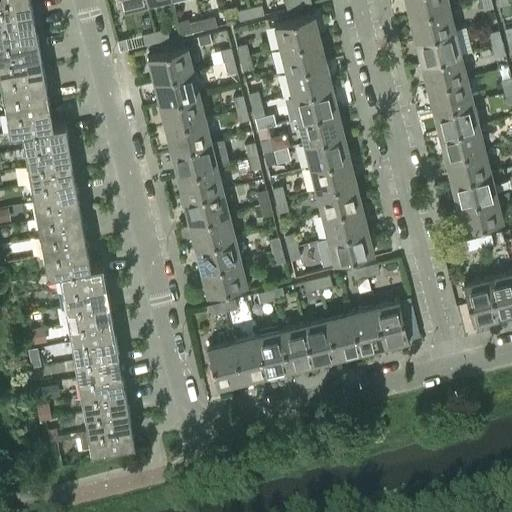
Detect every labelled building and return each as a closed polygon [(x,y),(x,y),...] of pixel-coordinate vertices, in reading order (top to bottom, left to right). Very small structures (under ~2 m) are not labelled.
[(31,0),(12,0),(0,2),(0,21),(34,15),(31,0)] [(405,0),(408,13),(449,3),(447,0),(405,0)] [(511,0),(507,0),(508,1),(498,4),(500,13),(511,10),(511,0)] [(260,2),(249,5),(251,15),(263,12),(260,2)] [(449,3),(408,13),(414,37),(455,27),(449,3)] [(239,18),(251,15),(249,5),(236,9),(239,18)] [(274,21),(280,46),(320,36),(314,11),(274,21)] [(214,14),(201,17),(203,27),(216,24),(214,14)] [(34,15),(0,21),(0,39),(38,32),(34,15)] [(191,30),(203,27),(201,17),(189,20),(191,30)] [(166,26),(154,29),(156,39),(169,36),(166,26)] [(455,27),(414,37),(420,61),(461,51),(455,27)] [(488,31),(491,43),(501,41),(498,28),(488,31)] [(144,42),(156,39),(154,29),(141,32),(144,42)] [(38,32),(0,39),(0,57),(41,50),(38,32)] [(320,36),(280,46),(286,70),(326,60),(320,36)] [(236,44),(239,56),(249,53),(246,41),(236,44)] [(501,41),(491,43),(494,55),(504,53),(501,41)] [(147,53),(153,77),(193,68),(187,43),(147,53)] [(231,45),(221,47),(224,60),(234,57),(231,45)] [(41,50),(0,57),(0,75),(44,68),(41,50)] [(461,51),(420,61),(426,84),(466,74),(461,51)] [(249,53),(239,56),(242,68),(252,66),(249,53)] [(234,57),(224,60),(227,72),(237,70),(234,57)] [(326,60),(286,70),(292,93),(332,83),(326,60)] [(44,68),(0,75),(0,79),(3,94),(47,86),(44,68)] [(193,68),(153,77),(159,101),(199,91),(193,68)] [(466,74),(426,84),(432,108),(472,98),(466,74)] [(500,78),(503,90),(511,88),(511,83),(510,75),(500,78)] [(332,83),(292,93),(297,117),(338,107),(332,83)] [(47,86),(3,94),(6,112),(50,104),(47,86)] [(511,88),(503,90),(506,103),(511,101),(511,88)] [(248,91),(251,104),(261,101),(258,89),(248,91)] [(199,91),(159,101),(165,125),(205,115),(199,91)] [(233,95),(236,107),(246,105),(243,92),(233,95)] [(472,98),(432,108),(438,132),(478,122),(472,98)] [(261,101),(251,104),(254,116),(264,113),(261,101)] [(50,104),(6,112),(9,131),(21,129),(20,127),(53,122),(53,121),(54,121),(50,104)] [(246,105),(236,107),(239,120),(249,117),(246,105)] [(338,107),(297,117),(303,141),(344,131),(338,107)] [(205,115),(165,125),(171,149),(211,139),(205,115)] [(20,127),(21,129),(24,145),(68,137),(65,119),(54,121),(53,121),(53,122),(20,127)] [(478,122),(438,132),(444,155),(484,145),(478,122)] [(344,131),(303,141),(309,165),(350,155),(344,131)] [(260,138),(263,151),(272,148),(269,136),(260,138)] [(68,137),(24,145),(27,163),(71,155),(68,137)] [(211,139),(171,149),(177,172),(217,162),(211,139)] [(244,142),(248,155),(257,152),(254,140),(244,142)] [(484,145),(444,155),(450,179),(490,169),(484,145)] [(272,148),(263,151),(266,163),(275,161),(272,148)] [(257,152),(248,155),(251,167),(261,164),(257,152)] [(71,155),(27,163),(30,180),(75,173),(71,155)] [(350,155),(309,165),(315,188),(356,178),(350,155)] [(217,162),(177,172),(183,196),(222,186),(217,162)] [(490,169),(450,179),(456,203),(496,193),(490,169)] [(75,173),(30,180),(33,199),(78,191),(75,173)] [(356,178),(315,188),(321,212),(362,202),(356,178)] [(272,186),(275,198),(285,196),(281,183),(272,186)] [(222,186),(183,196),(189,220),(229,210),(222,186)] [(256,189),(259,202),(269,199),(266,187),(256,189)] [(78,191),(33,199),(36,217),(81,209),(78,191)] [(496,193),(456,203),(462,228),(502,218),(496,193)] [(285,196),(275,198),(278,210),(288,208),(285,196)] [(269,199),(259,202),(262,214),(272,212),(269,199)] [(362,202),(321,212),(327,235),(368,225),(362,202)] [(81,209),(36,217),(39,234),(84,226),(81,209)] [(229,210),(189,220),(194,243),(234,233),(229,210)] [(368,225),(327,235),(333,260),(374,250),(368,225)] [(84,226),(39,234),(43,252),(88,244),(84,226)] [(284,233),(287,245),(296,243),(293,231),(284,233)] [(490,232),(477,235),(480,245),(492,242),(490,232)] [(234,233),(194,243),(200,267),(240,257),(234,233)] [(278,235),(268,237),(271,249),(281,247),(278,235)] [(465,238),(468,248),(480,245),(477,235),(465,238)] [(296,243),(287,245),(290,258),(299,255),(296,243)] [(88,244),(43,252),(46,272),(59,269),(58,268),(91,262),(90,261),(91,261),(88,244)] [(281,247),(271,249),(274,262),(284,259),(281,247)] [(240,257),(200,267),(207,292),(247,282),(240,257)] [(91,262),(58,268),(59,269),(61,286),(106,278),(102,259),(91,261),(90,261),(91,262)] [(376,261),(364,264),(367,274),(379,271),(376,261)] [(354,277),(367,274),(364,264),(352,267),(354,277)] [(511,272),(511,268),(487,274),(497,314),(511,310),(511,272)] [(329,273),(317,276),(319,286),(331,283),(329,273)] [(473,320),(497,314),(487,274),(463,280),(473,320)] [(307,289),(319,286),(317,276),(305,279),(307,289)] [(106,278),(61,286),(65,304),(109,296),(106,278)] [(281,285),(270,288),(272,297),(284,294),(281,285)] [(260,300),(272,297),(270,288),(257,291),(260,300)] [(109,296),(65,304),(68,321),(112,313),(109,296)] [(234,296),(222,299),(225,309),(236,306),(234,296)] [(398,296),(374,302),(384,342),(408,336),(398,296)] [(212,312),(225,309),(222,299),(209,303),(212,312)] [(374,302),(350,308),(360,348),(384,342),(374,302)] [(350,308),(326,314),(336,354),(360,348),(350,308)] [(112,313),(68,321),(71,339),(115,331),(112,313)] [(326,314),(302,320),(313,360),(336,354),(326,314)] [(302,320),(279,326),(289,366),(313,360),(302,320)] [(279,326),(255,332),(265,372),(289,366),(279,326)] [(115,331),(71,339),(74,357),(118,349),(115,331)] [(255,332),(232,338),(242,378),(265,372),(255,332)] [(217,384),(242,378),(232,338),(207,344),(217,384)] [(118,349),(74,357),(77,375),(121,367),(118,349)] [(121,367),(77,375),(80,392),(124,384),(121,367)] [(124,384),(80,392),(84,410),(128,402),(124,384)] [(128,402),(84,410),(87,428),(131,420),(128,402)] [(131,420),(87,428),(90,446),(134,439),(131,420)]
